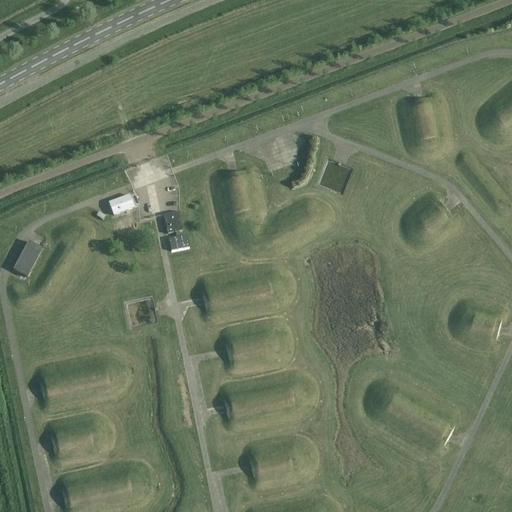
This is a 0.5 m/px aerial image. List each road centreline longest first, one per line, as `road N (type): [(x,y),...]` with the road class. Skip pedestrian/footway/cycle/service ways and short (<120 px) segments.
road 1 (unclassified): [(0,197),(505,0)]
road 2 (secondary): [(0,85),(168,0)]
